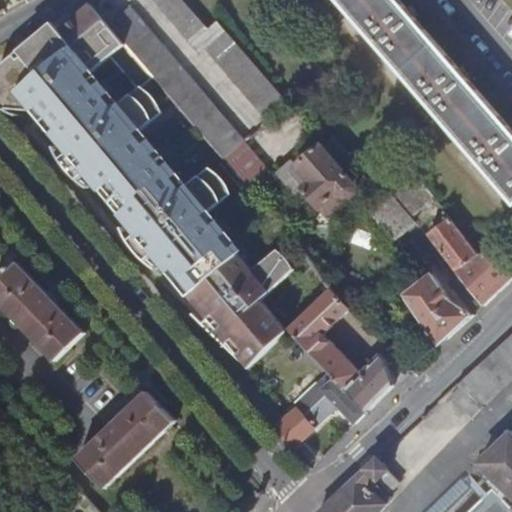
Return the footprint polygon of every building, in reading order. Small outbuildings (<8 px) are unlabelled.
[(128,39),(112,20),(94,0),(92,0),(79,11),(114,51),(128,39)] [(269,121),(290,103),(219,21),(210,29),(185,0),(156,0),(201,52),(207,47),(269,121)] [(338,0),(511,197),(511,128),(468,78),(464,74),(461,70),(415,18),(411,14),(408,10),(399,0),(338,0)] [(128,39),(131,43),(205,129),(229,157),(249,140),(132,4),(112,20),(128,39)] [(188,184),(167,160),(141,130),(166,108),(144,82),(119,103),(91,71),(114,51),(79,11),(63,25),(60,23),(13,63),(4,63),(0,72),(0,84),(11,97),(9,106),(37,107),(42,102),(60,124),(55,128),(71,147),(88,168),(104,187),(110,182),(121,196),(129,205),(124,210),(140,229),(157,250),(173,269),(179,264),(199,287),(193,292),(221,325),(218,327),(216,329),(228,342),(233,338),(255,364),(275,344),(269,339),(276,332),(282,338),(291,328),(263,300),(299,265),(281,245),(257,265),(210,212),(235,190),(212,163),(188,184)] [(326,141),(323,144),(301,162),(314,178),(307,185),(325,207),(343,191),(347,197),(353,198),(362,190),(362,182),(326,141)] [(80,176),(88,168),(71,147),(61,155),(72,168),(80,176)] [(390,189),(416,219),(438,201),(425,186),(412,172),(390,189)] [(420,223),(416,219),(390,189),(384,194),(369,205),(398,240),(420,223)] [(431,236),(460,270),(481,253),(447,213),(435,222),(441,229),(431,236)] [(149,257),(157,250),(140,229),(131,237),(139,247),(149,257)] [(407,241),(402,245),(405,249),(411,245),(407,241)] [(405,249),(408,254),(414,249),(411,245),(405,249)] [(505,286),(511,279),(511,266),(496,249),(485,257),(481,253),(460,270),(488,302),(505,286)] [(412,258),(415,263),(424,257),(420,252),(412,258)] [(19,263),(0,280),(0,299),(58,361),(86,334),(57,304),(61,301),(55,295),(51,291),(48,293),(19,263)] [(443,344),(475,314),(455,300),(436,275),(410,294),(443,344)] [(350,309),(334,288),(292,329),(339,376),(350,387),(365,372),(326,332),(350,309)] [(269,339),(275,344),(282,338),(276,332),(269,339)] [(511,333),(478,365),(493,379),(476,396),(486,406),(511,380),(511,333)] [(391,389),(396,385),(394,376),(391,365),(389,359),(384,354),(365,372),(350,387),(372,408),(391,389)] [(478,365),(461,381),(476,396),(493,379),(478,365)] [(359,421),(372,408),(350,387),(339,376),(328,386),(323,380),(298,402),(301,405),(278,424),(294,443),(341,403),(359,421)] [(453,395),(475,416),(483,407),(462,386),(453,395)] [(108,490),(178,425),(149,394),(119,421),(116,418),(112,423),(106,428),(109,431),(93,446),(79,459),(108,490)] [(511,511),(511,432),(484,459),(511,487),(511,501),(496,486),(468,511),(511,511)] [(371,466),(322,511),(382,511),(398,495),(382,478),(371,466)] [(394,466),(385,475),(397,487),(407,478),(394,466)]
